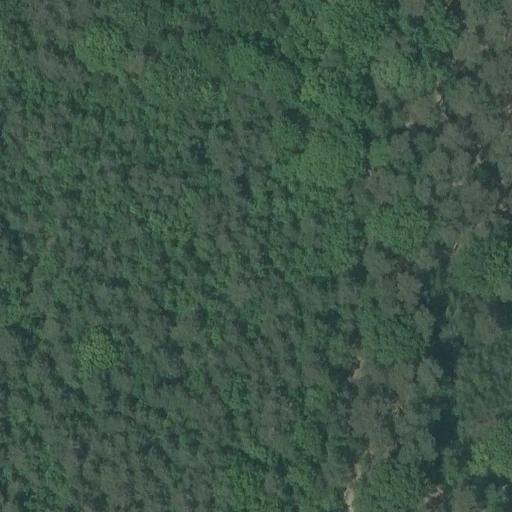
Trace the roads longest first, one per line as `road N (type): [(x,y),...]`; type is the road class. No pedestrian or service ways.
road 1 (track): [(378,0),(345,511)]
road 2 (track): [(511,476),(374,511)]
